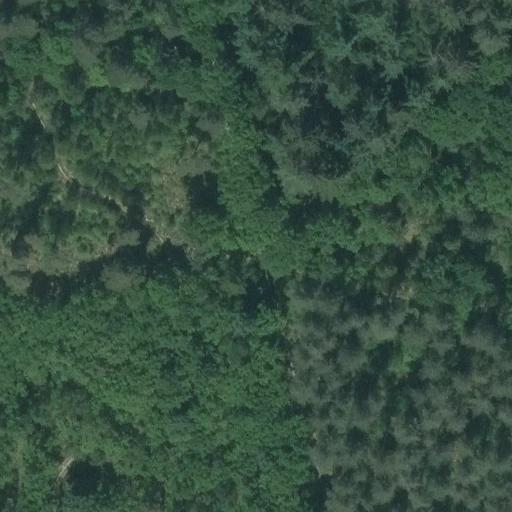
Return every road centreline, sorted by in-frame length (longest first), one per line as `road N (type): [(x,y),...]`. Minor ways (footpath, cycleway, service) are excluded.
road 1 (track): [(196,0),(329,511)]
road 2 (track): [(255,244),(127,287),(0,317)]
road 3 (track): [(262,264),(511,314)]
